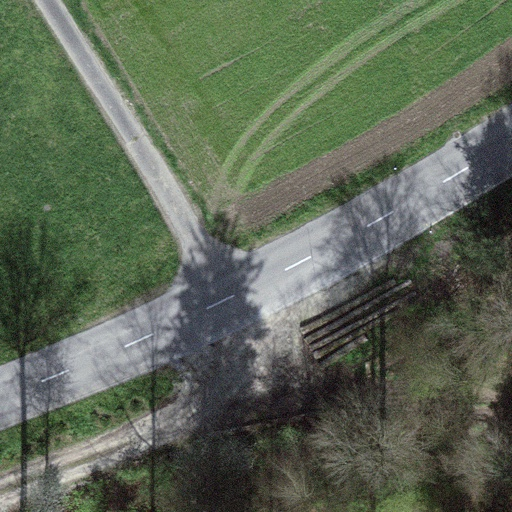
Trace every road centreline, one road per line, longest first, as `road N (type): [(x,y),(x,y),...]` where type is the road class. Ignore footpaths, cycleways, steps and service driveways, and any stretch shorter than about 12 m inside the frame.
road 1 (track): [(232,294),(48,0)]
road 2 (residential): [(232,294),(228,365),(211,392),(0,494)]
road 3 (tertiary): [(232,294),(511,132)]
road 4 (tertiary): [(0,397),(232,294)]
